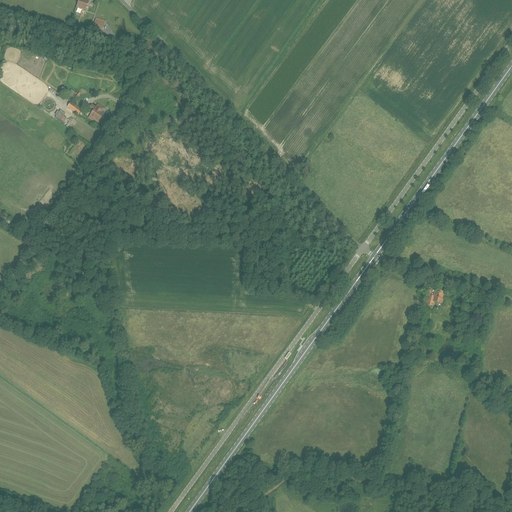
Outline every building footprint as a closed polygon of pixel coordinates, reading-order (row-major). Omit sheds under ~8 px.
[(84,11),(87,3),(79,0),(76,8),(84,11)] [(82,111),(77,107),(71,103),(67,108),(78,116),(82,111)] [(89,116),(89,117),(88,118),(93,121),(94,120),(98,123),(104,114),(101,112),(103,109),(98,105),(96,108),(91,105),(89,108),(93,111),(89,116)] [(69,119),(65,117),(66,114),(60,111),(58,118),(62,119),(61,121),(67,123),(69,119)] [(433,297),(428,296),(426,304),(433,306),(434,302),(441,303),(444,293),(435,291),(433,297)]
